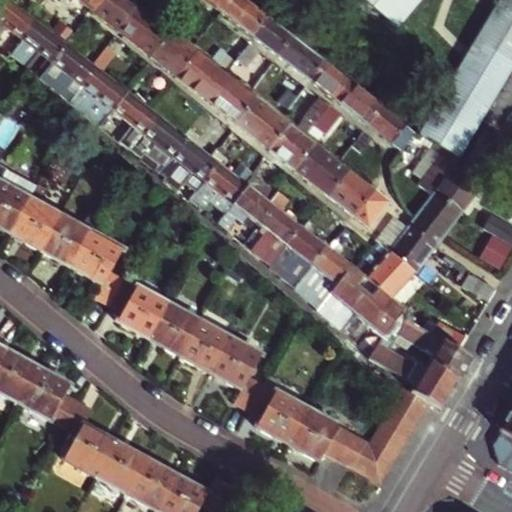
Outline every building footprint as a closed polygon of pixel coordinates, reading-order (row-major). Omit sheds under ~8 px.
[(0,40),(10,29),(18,35),(26,41),(40,22),(34,17),(12,0),(6,0),(0,8),(0,40)] [(76,0),(91,12),(100,0),(76,0)] [(129,0),(100,0),(91,12),(117,32),(137,6),(134,4),(129,0)] [(206,0),(221,11),(229,0),(206,0)] [(229,0),(221,11),(253,37),(267,19),(262,15),(242,0),(229,0)] [(242,0),(262,15),(271,0),(242,0)] [(368,0),(398,27),(422,0),(368,0)] [(511,68),(511,0),(500,0),(418,136),(458,160),(511,68)] [(174,21),(184,8),(180,5),(175,12),(173,10),(168,16),(174,21)] [(171,33),(167,29),(137,6),(117,32),(151,58),(171,33)] [(184,8),(174,21),(180,25),(184,19),(182,17),(187,11),(184,8)] [(34,17),(40,22),(67,43),(73,35),(64,28),(67,24),(60,19),(57,23),(40,9),(34,17)] [(199,38),(215,18),(205,10),(189,30),(199,38)] [(292,39),(267,19),(253,37),(277,57),(292,39)] [(67,43),(40,22),(26,41),(12,58),(24,67),(37,50),(53,63),(68,44),(67,43)] [(151,58),(175,78),(196,52),(191,49),(171,33),(151,58)] [(92,63),(98,55),(73,35),(67,43),(68,44),(92,63)] [(236,59),(248,44),(237,35),(217,61),(228,69),(236,59)] [(104,49),(110,40),(107,38),(101,46),(104,49)] [(292,39),(277,57),(309,82),(323,64),(292,39)] [(98,55),(92,63),(98,68),(115,81),(120,74),(109,65),(114,57),(106,51),(113,42),(110,40),(104,49),(98,55)] [(48,68),(40,79),(69,103),(83,86),(98,68),(92,63),(68,44),(53,63),(48,68)] [(259,52),(248,44),(236,59),(246,67),(259,52)] [(196,52),(175,78),(210,105),(231,79),(224,74),(196,52)] [(334,101),(348,83),(323,64),(309,82),(334,101)] [(69,103),(85,115),(100,128),(114,111),(128,92),(115,81),(98,68),(83,86),(69,103)] [(248,93),(231,79),(210,105),(235,125),(255,99),(248,93)] [(380,109),(348,83),(334,101),(366,127),(380,109)] [(128,92),(114,111),(132,126),(118,144),(129,152),(158,116),(128,92)] [(288,101),(283,107),(287,111),(297,98),(294,96),(289,102),(288,101)] [(299,99),(297,98),(287,111),(290,114),(295,107),(294,106),(299,99)] [(255,99),(235,125),(268,151),(289,125),(280,119),(255,99)] [(318,99),(301,121),(311,130),(319,121),(329,107),(318,99)] [(339,115),(329,107),(319,121),(329,128),(339,115)] [(413,135),(380,109),(366,127),(399,153),(413,135)] [(158,116),(129,152),(139,160),(144,154),(158,164),(153,171),(159,175),(187,139),(185,137),(158,116)] [(289,125),(268,151),(293,171),(314,145),(305,138),(289,125)] [(185,137),(187,139),(210,157),(217,148),(192,128),(185,137)] [(371,140),(361,133),(349,148),(359,155),(371,140)] [(187,139),(159,175),(164,180),(162,183),(177,195),(182,187),(192,195),(218,164),(210,157),(187,139)] [(337,163),(314,145),(293,171),(329,199),(349,173),(337,163)] [(0,156),(0,230),(9,236),(29,201),(35,189),(4,170),(9,162),(0,156)] [(481,189),(441,157),(420,183),(435,195),(461,214),(481,189)] [(225,215),(233,205),(248,187),(243,184),(218,164),(192,195),(188,200),(201,210),(208,201),(225,215)] [(371,190),(349,173),(329,199),(353,218),(373,192),(371,190)] [(268,203),(275,194),(250,174),(243,184),(248,187),(268,203)] [(268,203),(248,187),(233,205),(225,215),(217,225),(227,232),(238,219),(244,224),(249,218),(257,226),(272,207),(268,203)] [(389,204),(373,192),(353,218),(368,230),(389,204)] [(272,207),(278,213),(286,203),(275,194),(268,203),(272,207)] [(461,214),(435,195),(415,221),(440,241),(461,214)] [(60,218),(29,201),(9,236),(40,253),(60,218)] [(277,249),(281,252),(298,228),(278,213),(272,207),(257,226),(281,243),(277,249)] [(511,229),(491,216),(483,228),(511,246),(511,229)] [(60,218),(40,253),(70,271),(90,236),(60,218)] [(389,255),(409,228),(393,218),(373,242),(376,245),(389,255)] [(311,222),(303,232),(317,243),(325,233),(311,222)] [(317,243),(303,232),(298,228),(281,252),(274,260),(287,270),(281,278),(294,289),(297,285),(326,249),(317,243)] [(435,248),(409,228),(389,255),(414,275),(435,248)] [(335,242),(325,233),(317,243),(326,249),(328,251),(335,242)] [(90,236),(70,271),(101,288),(95,298),(109,306),(122,282),(108,275),(120,253),(90,236)] [(376,245),(362,261),(353,271),(369,285),(388,302),(390,304),(414,275),(389,255),(376,245)] [(318,310),(336,287),(350,269),(328,251),(326,249),(297,285),(294,289),(318,310)] [(269,267),(281,278),(287,270),(274,260),(269,267)] [(336,287),(329,295),(318,310),(336,327),(348,311),(349,311),(369,285),(353,271),(350,269),(336,287)] [(487,305),(495,292),(469,277),(462,289),(487,305)] [(122,282),(109,306),(121,313),(116,323),(149,341),(168,307),(122,282)] [(388,302),(369,285),(349,311),(348,311),(369,328),(388,302)] [(388,302),(369,328),(382,339),(387,342),(388,339),(404,316),(390,304),(388,302)] [(168,307),(149,341),(179,357),(198,323),(168,307)] [(458,352),(432,336),(416,326),(404,316),(388,339),(394,342),(398,334),(432,355),(428,363),(459,381),(471,360),(458,352)] [(210,374),(229,340),(198,323),(179,357),(210,374)] [(440,323),(432,336),(458,352),(466,339),(440,323)] [(260,356),(229,340),(210,374),(240,390),(233,403),(248,411),(262,386),(248,378),(260,356)] [(459,381),(428,363),(423,371),(378,345),(369,360),(414,387),(412,391),(410,394),(428,405),(440,413),(443,408),(459,381)] [(8,353),(0,366),(0,393),(19,404),(38,369),(8,353)] [(38,369),(19,404),(63,429),(78,402),(66,395),(71,387),(38,369)] [(256,427),(287,445),(307,410),(262,386),(248,411),(261,418),(256,427)] [(428,405),(410,394),(402,390),(394,403),(420,419),(428,405)] [(78,402),(63,429),(77,436),(64,460),(95,477),(114,443),(83,426),(92,410),(78,402)] [(420,419),(394,403),(386,417),(412,432),(420,419)] [(353,435),(307,410),(287,445),(320,462),(325,454),(338,462),(353,435)] [(511,410),(499,431),(501,432),(511,438),(511,410)] [(412,432),(386,417),(378,430),(404,445),(412,432)] [(404,445),(378,430),(369,445),(395,459),(404,445)] [(511,438),(501,432),(493,445),(499,465),(511,472),(511,438)] [(353,435),(338,462),(351,469),(359,456),(366,443),(353,435)] [(95,477),(127,495),(145,460),(114,443),(95,477)] [(395,459),(369,445),(366,443),(359,456),(388,472),(395,459)] [(388,472),(359,456),(351,469),(379,485),(388,472)] [(145,460),(127,495),(157,511),(176,477),(145,460)] [(207,494),(176,477),(157,511),(158,511),(197,511),(202,504),(215,511),(229,487),(215,479),(207,494)] [(233,511),(243,495),(229,487),(215,511),(233,511)] [(233,511),(251,511),(257,503),(243,495),(233,511)]
